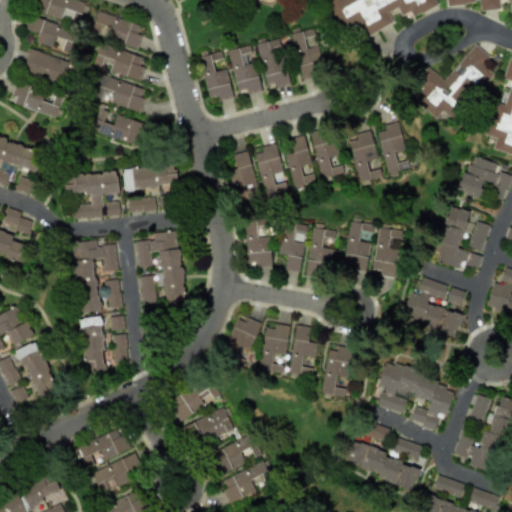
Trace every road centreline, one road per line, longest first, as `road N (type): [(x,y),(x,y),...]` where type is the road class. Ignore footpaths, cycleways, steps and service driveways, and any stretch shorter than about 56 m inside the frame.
road 1 (residential): [(134,394),(0,460),(158,5),(223,262),(204,332),(173,369),(134,394)]
road 2 (residential): [(0,191),(83,227),(212,204)]
road 3 (residential): [(511,37),(450,17),(403,38),(405,57),(440,54),(480,24)]
road 4 (residential): [(145,388),(121,223)]
road 5 (residential): [(195,137),(354,95)]
road 6 (residential): [(221,287),(353,310)]
